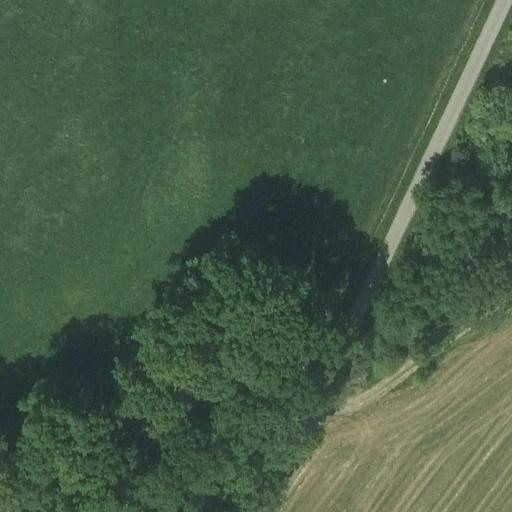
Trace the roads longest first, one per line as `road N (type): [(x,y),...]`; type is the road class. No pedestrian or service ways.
road 1 (unclassified): [(244,511),(301,435),(505,0)]
road 2 (track): [(301,435),(511,297)]
